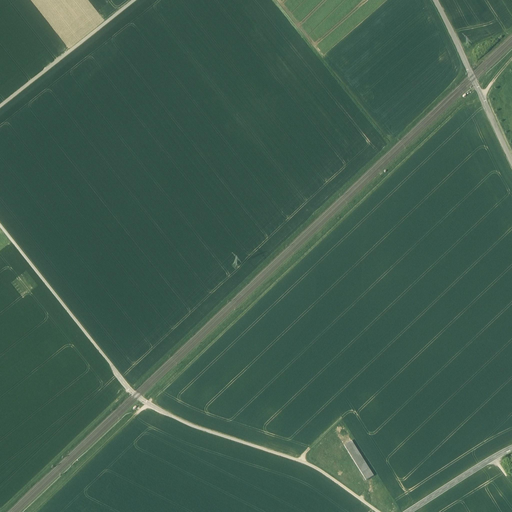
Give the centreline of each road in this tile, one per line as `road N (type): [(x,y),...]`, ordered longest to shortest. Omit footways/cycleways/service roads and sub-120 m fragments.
road 1 (track): [(30,511),(479,90)]
road 2 (unclassified): [(377,511),(316,468),(193,429),(135,395),(0,226)]
road 3 (track): [(272,0),(385,142)]
road 4 (unclassified): [(511,160),(434,0)]
road 5 (track): [(0,510),(129,389)]
road 6 (track): [(0,106),(134,0)]
road 7 (tertiary): [(511,447),(408,511)]
